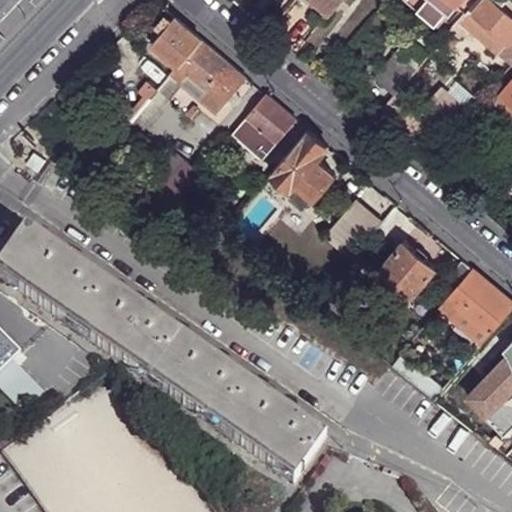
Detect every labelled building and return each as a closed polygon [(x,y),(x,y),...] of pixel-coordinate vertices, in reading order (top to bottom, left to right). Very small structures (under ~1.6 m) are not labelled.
[(310,0),(326,15),(338,0),(310,0)] [(461,0),(405,0),(405,1),(438,30),(459,3),(461,0)] [(461,0),(459,3),(467,12),(477,0),(461,0)] [(511,3),(509,0),(477,0),(467,12),(461,19),(469,25),(511,62),(511,3)] [(151,45),(177,66),(199,40),(174,18),(151,45)] [(469,25),(461,19),(454,28),(462,34),(469,25)] [(267,32),(279,40),(287,30),(277,21),(267,32)] [(462,34),(454,28),(435,49),(445,58),(465,37),(462,34)] [(213,115),(245,79),(199,40),(177,66),(170,74),(181,83),(189,74),(209,91),(198,103),(213,115)] [(391,87),(410,66),(416,70),(429,56),(410,41),(378,76),(391,87)] [(416,70),(410,66),(391,87),(397,93),(416,70)] [(511,101),(511,81),(502,93),(511,101)] [(143,92),(150,98),(156,90),(149,84),(143,92)] [(156,90),(150,98),(160,107),(168,96),(158,87),(156,90)] [(127,105),(136,113),(150,98),(143,92),(141,89),(127,105)] [(427,165),(471,113),(446,92),(426,116),(403,145),(427,165)] [(405,99),(397,93),(380,114),(374,121),(396,140),(420,111),(405,99)] [(495,101),(511,116),(511,101),(502,93),(495,101)] [(267,159),(297,122),(265,95),(230,137),(237,143),(241,138),(267,159)] [(93,125),(113,141),(124,129),(136,113),(127,105),(116,97),(99,118),(93,125)] [(124,129),(132,138),(160,107),(150,98),(136,113),(124,129)] [(375,109),(369,117),(374,121),(380,114),(375,109)] [(420,111),(396,140),(403,145),(426,116),(420,111)] [(113,141),(128,152),(136,141),(132,138),(124,129),(113,141)] [(309,132),(273,174),(291,189),(297,182),(315,197),(333,175),(316,160),(327,147),(309,132)] [(180,196),(187,188),(200,173),(185,159),(164,183),(180,196)] [(297,182),(291,189),(295,193),(290,200),(302,211),(315,197),(297,182)] [(180,196),(198,211),(205,202),(187,188),(180,196)] [(356,200),(338,223),(362,244),(382,222),(356,200)] [(204,216),(223,231),(234,219),(214,203),(204,216)] [(0,278),(35,303),(68,258),(26,229),(0,265),(0,278)] [(380,265),(411,292),(434,266),(402,240),(380,265)] [(333,261),(344,268),(350,260),(340,253),(333,261)] [(128,368),(160,323),(68,258),(35,303),(128,368)] [(460,281),(471,268),(464,262),(453,274),(460,281)] [(490,335),(511,308),(511,302),(494,287),(471,268),(460,281),(445,299),(490,335)] [(304,296),(314,304),(321,295),(312,287),(304,296)] [(481,345),(490,335),(445,299),(438,308),(481,345)] [(196,415),(227,370),(160,323),(128,368),(196,415)] [(0,334),(0,376),(21,356),(0,334)] [(511,340),(504,348),(508,353),(467,395),(486,414),(485,415),(504,435),(511,426),(511,340)] [(390,365),(410,381),(418,372),(399,355),(390,365)] [(268,466),(300,420),(227,370),(196,415),(268,466)] [(410,381),(434,401),(442,392),(418,372),(410,381)] [(300,420),(268,466),(294,484),(326,438),(300,420)]
